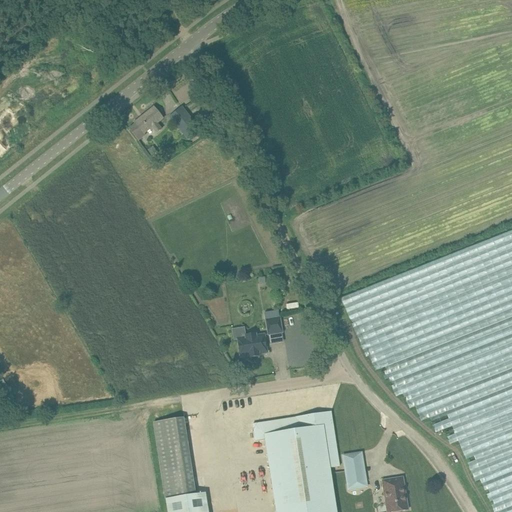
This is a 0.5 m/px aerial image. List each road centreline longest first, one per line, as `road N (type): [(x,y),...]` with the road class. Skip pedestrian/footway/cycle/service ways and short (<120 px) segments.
road 1 (unclassified): [(407,422),(364,371),(190,42)]
road 2 (unclassified): [(0,194),(190,42)]
road 3 (unknown): [(236,511),(231,465),(247,422),(320,393),(350,345)]
